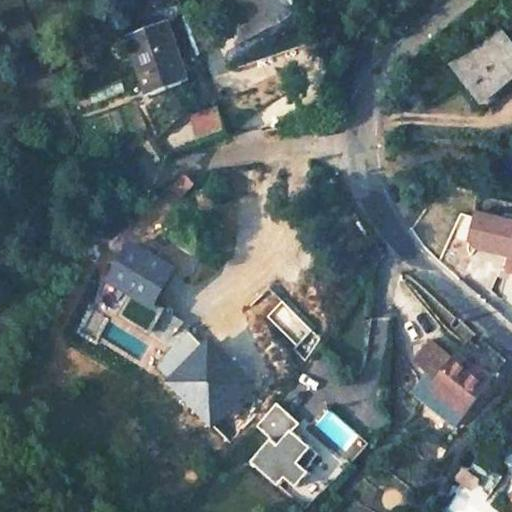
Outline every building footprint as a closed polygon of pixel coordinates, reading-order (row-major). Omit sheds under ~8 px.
[(213,0),(220,17),(261,0),(213,0)] [(154,17),(118,33),(142,84),(179,70),(154,17)] [(511,55),(492,29),(443,61),(462,85),(455,90),(473,114),(511,87),(511,55)] [(222,107),(198,117),(206,139),(232,130),(222,107)] [(191,192),(186,183),(174,192),(181,200),(191,192)] [(511,219),(476,209),(468,239),(511,251),(508,267),(511,268),(511,219)] [(180,270),(137,246),(114,285),(159,311),(180,270)] [(444,351),(426,337),(402,369),(420,383),(426,387),(423,391),(455,416),(484,377),(457,353),(453,358),(444,351)] [(254,378),(215,344),(188,378),(228,410),(254,378)] [(455,416),(423,391),(415,401),(448,426),(455,416)] [(294,427),(271,407),(251,430),(266,444),(247,466),(273,490),(281,481),(291,491),(304,476),(301,473),(314,458),(287,435),(294,427)] [(496,489),(467,465),(457,475),(486,501),(496,489)] [(490,511),(463,488),(444,505),(451,511),(490,511)]
